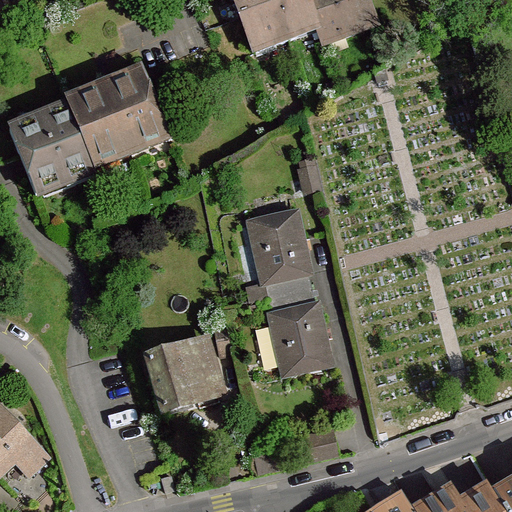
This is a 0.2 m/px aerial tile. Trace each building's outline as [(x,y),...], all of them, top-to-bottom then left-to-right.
[(236,0),(258,59),(319,35),(329,50),(389,30),(379,0),(236,0)] [(180,143),(149,69),(12,127),(28,166),(43,200),(180,143)] [(319,280),(303,212),(252,224),(268,292),(319,280)] [(325,306),(273,318),(288,383),(340,371),(325,306)] [(232,400),(213,340),(148,360),(167,420),(232,400)] [(34,486),(54,463),(28,429),(1,406),(0,406),(0,488),(21,469),(34,486)] [(418,511),(407,496),(379,511),(511,511),(511,487),(499,496),(493,488),(469,503),(457,488),(418,511)]
